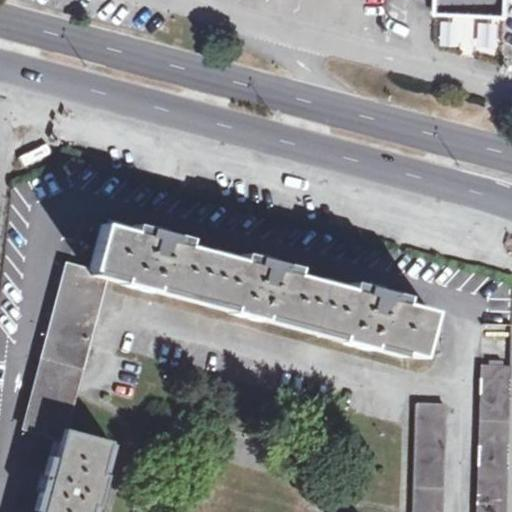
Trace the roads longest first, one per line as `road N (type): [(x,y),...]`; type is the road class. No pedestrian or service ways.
road 1 (secondary): [(0,67),(511,210)]
road 2 (secondary): [(511,152),(0,22)]
